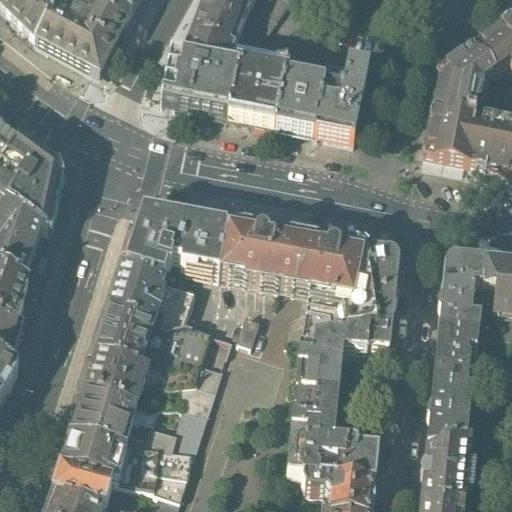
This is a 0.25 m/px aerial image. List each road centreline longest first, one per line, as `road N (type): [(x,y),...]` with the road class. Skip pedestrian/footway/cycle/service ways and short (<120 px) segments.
road 1 (tertiary): [(0,497),(34,418),(113,147)]
road 2 (tertiary): [(113,147),(157,166),(430,222)]
road 3 (residential): [(395,511),(430,222)]
road 4 (residential): [(113,147),(176,0)]
road 5 (residential): [(319,0),(290,42),(375,63)]
road 6 (tertiary): [(0,68),(113,147)]
